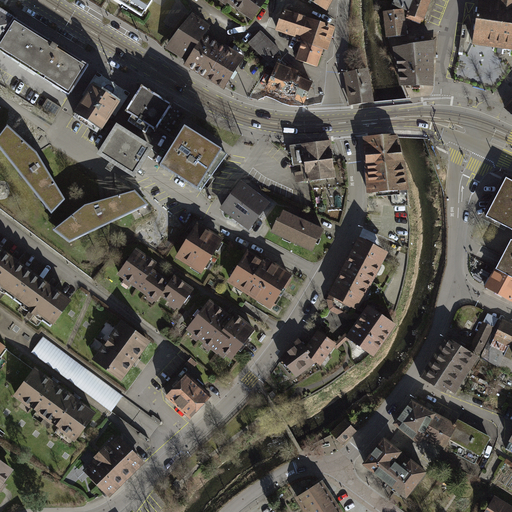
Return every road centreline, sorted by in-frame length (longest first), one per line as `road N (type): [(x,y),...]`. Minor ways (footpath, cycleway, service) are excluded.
road 1 (residential): [(348,122),(353,218),(303,313),(211,420),(103,511)]
road 2 (secondary): [(40,0),(229,111),(282,124),(331,123)]
road 3 (residential): [(332,461),(398,397),(432,339),(449,286)]
road 4 (residential): [(449,286),(461,174),(472,144)]
road 5 (residential): [(343,0),(331,123)]
